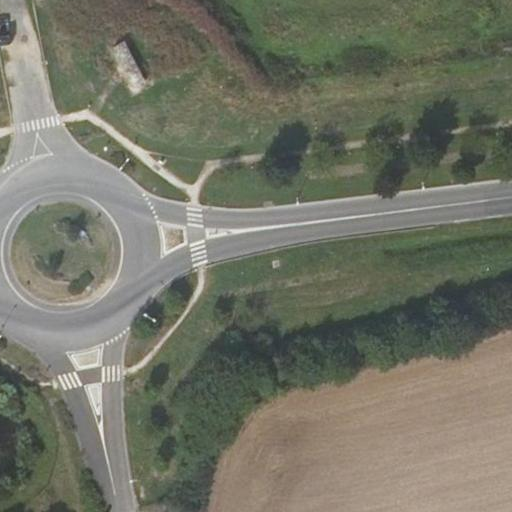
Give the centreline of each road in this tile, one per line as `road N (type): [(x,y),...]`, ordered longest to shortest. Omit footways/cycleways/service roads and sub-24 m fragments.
road 1 (unclassified): [(511,197),(137,243)]
road 2 (unclassified): [(119,511),(81,328)]
road 3 (unclassified): [(137,243),(122,205),(90,180),(49,174),(0,201)]
